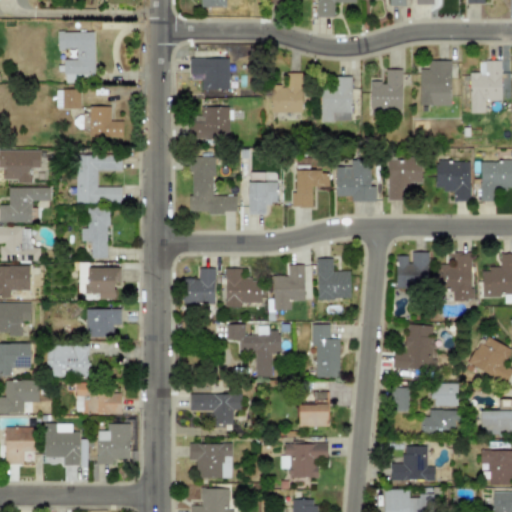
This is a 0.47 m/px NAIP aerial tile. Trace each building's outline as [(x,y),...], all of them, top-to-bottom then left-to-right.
[(353,0),(315,0),(315,15),(332,16),(332,2),(353,3),(353,0)] [(92,31),(55,32),(56,49),(75,49),(75,59),(62,59),(63,81),(93,81),(92,31)] [(188,74),(200,74),(200,89),(227,89),(227,58),(188,58),(188,74)] [(449,105),(449,60),(427,60),(427,69),(418,69),(418,105),(449,105)] [(499,60),(477,61),(478,72),(468,73),(468,112),(483,112),(483,100),(500,100),(499,60)] [(400,69),(384,69),(384,81),(368,81),(369,111),(400,110),(400,69)] [(299,72),(285,73),(286,86),(268,87),(269,113),(300,112),(299,72)] [(319,121),(350,120),(349,76),(332,76),(332,88),(318,88),(319,121)] [(54,89),(55,108),(79,108),(78,89),(54,89)] [(88,106),(88,137),(121,137),(121,120),(109,120),(109,106),(88,106)] [(227,106),(199,107),(199,115),(188,115),(189,139),(228,139),(227,106)] [(38,150),(0,149),(0,167),(2,167),(2,181),(30,181),(30,168),(38,168),(38,150)] [(74,202),(118,203),(118,187),(95,187),(95,170),(118,170),(118,155),(75,154),(74,202)] [(234,195),(212,195),(212,157),(187,157),(187,169),(189,169),(189,212),(234,212),(234,195)] [(333,167),(334,196),(349,196),(349,201),(374,201),(373,185),(369,185),(368,159),(349,160),(349,166),(333,167)] [(420,184),(420,160),(385,161),(386,199),(401,199),(401,184),(420,184)] [(467,161),(433,162),(434,190),(451,189),(452,201),(469,200),(467,161)] [(511,187),(511,161),(477,162),(478,199),(496,198),(496,187),(511,187)] [(310,207),(310,186),(327,186),(327,171),(293,170),(292,206),(310,207)] [(246,214),(265,214),(265,202),(275,202),(275,182),(247,181),(246,214)] [(0,221),(33,222),(34,200),(47,201),(47,187),(7,187),(7,204),(0,204),(0,221)] [(107,258),(106,207),(85,207),(86,228),(79,228),(79,241),(89,241),(89,258),(107,258)] [(0,260),(38,260),(37,247),(28,248),(28,226),(0,226),(0,260)] [(394,288),(426,287),(425,252),(408,252),(408,255),(394,255),(394,288)] [(450,301),(471,301),(469,252),(452,252),(453,264),(433,264),(434,289),(449,288),(450,301)] [(511,296),(511,253),(498,253),(498,268),(480,268),(480,296),(511,296)] [(348,271),(331,271),(331,258),(314,258),(315,299),(348,298),(348,271)] [(78,293),(97,293),(97,299),(113,298),(113,278),(117,278),(117,267),(86,268),(86,262),(77,262),(78,293)] [(303,300),(302,264),(286,264),(286,276),(271,276),(271,310),(289,309),(289,301),(303,300)] [(28,289),(27,265),(0,265),(0,297),(9,297),(8,290),(28,289)] [(213,267),(197,267),(197,279),(182,278),(181,303),(213,303),(213,267)] [(260,302),(259,281),(249,281),(249,277),(239,278),(239,268),(223,268),(224,307),(242,307),(241,303),(260,302)] [(29,303),(0,302),(0,334),(20,334),(20,321),(29,321),(29,303)] [(119,324),(119,308),(84,308),(84,336),(112,337),(112,324),(119,324)] [(270,376),(269,353),(279,352),(278,329),(257,329),(258,335),(243,335),(243,324),(224,324),(225,340),(240,339),(240,353),(252,353),(253,377),(270,376)] [(327,324),(309,324),(309,347),(314,347),(314,377),(337,377),(337,339),(328,339),(327,324)] [(391,368),(434,371),(434,358),(430,358),(432,325),(406,324),(404,354),(392,353),(391,368)] [(510,349),(486,337),(482,345),(476,342),(466,363),(504,383),(511,369),(502,364),(510,349)] [(28,343),(0,343),(0,376),(9,376),(9,368),(29,367),(28,343)] [(85,376),(86,346),(45,345),(44,375),(85,376)] [(0,413),(22,413),(22,402),(37,402),(36,380),(3,380),(3,396),(0,396),(0,413)] [(455,383),(430,384),(431,405),(455,405),(455,383)] [(406,387),(391,388),(391,411),(407,410),(406,387)] [(119,414),(119,389),(75,388),(74,412),(119,414)] [(297,426),(326,426),(326,391),(313,392),(313,403),(296,403),(297,426)] [(239,393),(188,394),(188,410),(211,410),(212,424),(231,424),(230,410),(239,410),(239,393)] [(427,416),(420,416),(419,431),(453,432),(454,421),(458,421),(459,410),(427,409),(427,416)] [(42,457),(61,457),(61,465),(78,465),(77,432),(70,432),(70,423),(42,424),(42,457)] [(127,459),(128,423),(106,423),(106,431),(96,431),(95,464),(112,464),(112,458),(127,459)] [(33,427),(3,427),(3,464),(21,464),(21,451),(33,451),(33,427)] [(229,478),(230,443),(187,442),(187,460),(195,460),(195,477),(229,478)] [(325,442),(282,442),(282,456),(287,456),(287,477),(316,477),(316,459),(325,459),(325,442)] [(425,466),(425,445),(401,446),(402,463),(389,464),(389,480),(432,480),(432,466),(425,466)] [(511,449),(478,449),(478,464),(487,464),(487,484),(510,485),(510,477),(511,477),(511,449)] [(228,488),(199,488),(198,506),(188,505),(188,511),(231,511),(232,510),(227,510),(228,488)] [(429,511),(429,494),(416,494),(416,498),(407,497),(407,490),(383,489),(382,511),(429,511)] [(511,511),(511,491),(492,491),(491,511),(511,511)] [(314,511),(314,499),(288,499),(288,511),(314,511)]
